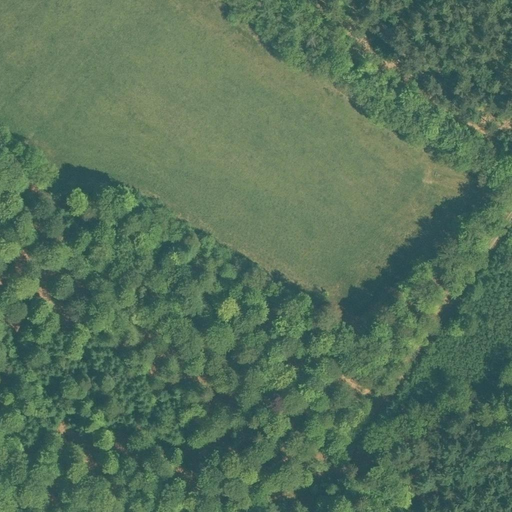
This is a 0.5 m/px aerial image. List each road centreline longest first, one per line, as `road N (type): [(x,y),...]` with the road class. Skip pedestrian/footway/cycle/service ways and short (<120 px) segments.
road 1 (track): [(0,148),(337,467)]
road 2 (track): [(337,467),(511,214)]
